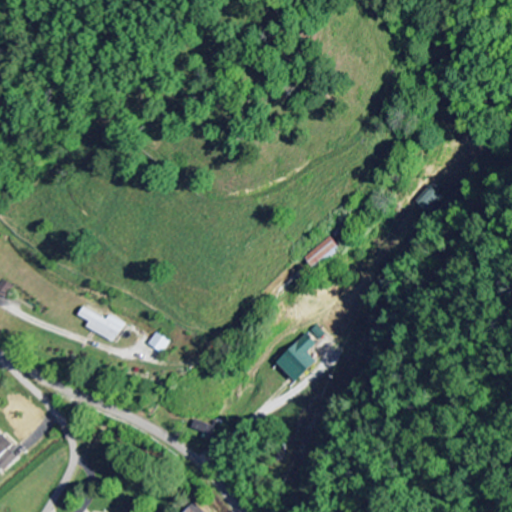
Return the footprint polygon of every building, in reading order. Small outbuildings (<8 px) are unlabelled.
[(318,270),(344,249),(335,238),(309,259),(318,270)] [(90,323),(87,329),(114,344),(125,325),(108,316),(105,321),(83,308),(78,317),(90,323)] [(165,354),(171,341),(155,333),(148,346),(165,354)] [(313,354),(322,344),(310,334),(282,364),(302,383),(321,362),(313,354)] [(0,467),(6,474),(21,459),(13,451),(16,448),(0,431),(0,467)]
